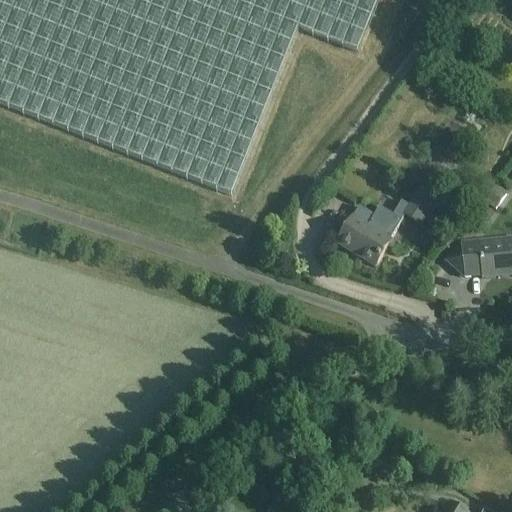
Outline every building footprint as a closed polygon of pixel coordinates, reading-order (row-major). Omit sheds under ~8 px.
[(0,0),(0,106),(233,199),(299,31),(358,55),(380,0),(0,0)] [(384,131),(389,143),(401,139),(396,126),(384,131)] [(420,190),(409,208),(404,217),(405,218),(421,228),(437,200),(420,190)] [(404,217),(409,208),(401,204),(392,218),(379,210),(374,219),(359,210),(337,247),(375,269),(391,243),(390,243),(405,218),(404,217)] [(493,243),(461,246),(461,250),(447,264),(464,279),(482,277),(482,280),(511,276),(511,245),(494,247),(493,243)]
